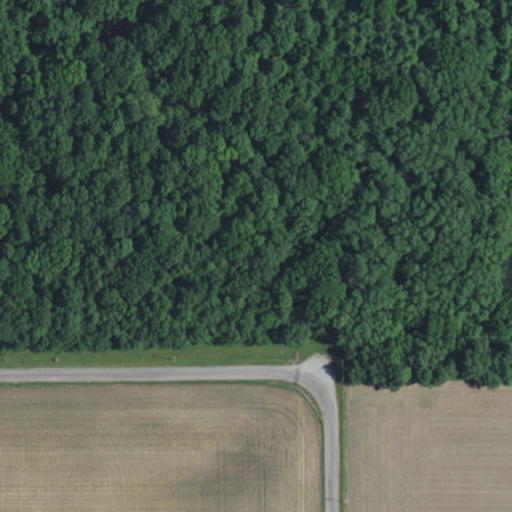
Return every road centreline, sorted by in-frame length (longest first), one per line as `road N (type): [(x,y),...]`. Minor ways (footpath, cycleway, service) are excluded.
road 1 (tertiary): [(0,372),(266,371),(307,379)]
road 2 (tertiary): [(327,511),(326,408),(307,379)]
